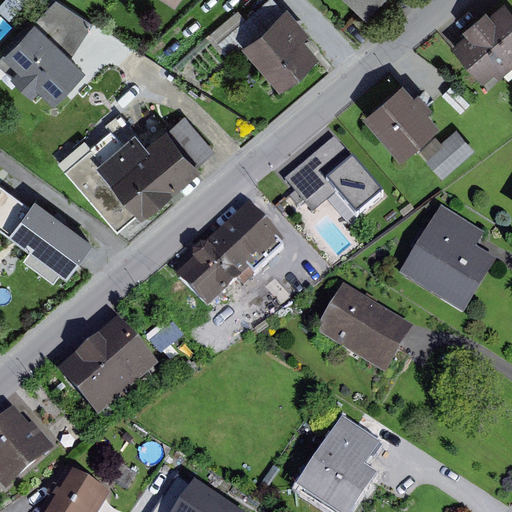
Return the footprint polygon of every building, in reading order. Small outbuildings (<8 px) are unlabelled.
[(61,0),(55,0),(36,22),(73,56),(95,21),(61,0)] [(375,0),(347,0),(362,14),(375,0)] [(511,55),(511,10),(506,3),(457,43),(485,78),(511,55)] [(321,53),(287,9),(245,41),(279,85),(321,53)] [(36,22),(0,60),(35,94),(43,85),(57,98),(85,68),(73,56),(36,22)] [(437,121),(403,82),(368,114),(402,152),(437,121)] [(145,148),(113,174),(144,211),(216,152),(189,119),(170,135),(166,131),(145,148)] [(478,149),(461,129),(429,156),(447,176),(478,149)] [(126,146),(113,130),(67,168),(120,232),(144,211),(113,174),(145,148),(136,137),(126,146)] [(383,198),(336,141),(287,181),(315,215),(336,197),(356,221),(383,198)] [(282,241),(250,208),(179,277),(211,310),(282,241)] [(499,262),(477,248),(485,236),(444,210),(401,277),(464,317),(499,262)] [(0,287),(21,313),(89,257),(57,218),(0,264),(0,287)] [(412,330),(346,290),(320,332),(386,372),(412,330)] [(156,369),(117,324),(60,373),(99,418),(156,369)] [(51,454),(14,411),(0,423),(0,486),(5,493),(51,454)] [(380,448),(343,423),(296,491),(326,511),(354,511),(377,479),(364,470),(380,448)] [(100,511),(109,498),(68,474),(44,511),(100,511)] [(249,511),(198,477),(173,511),(249,511)]
